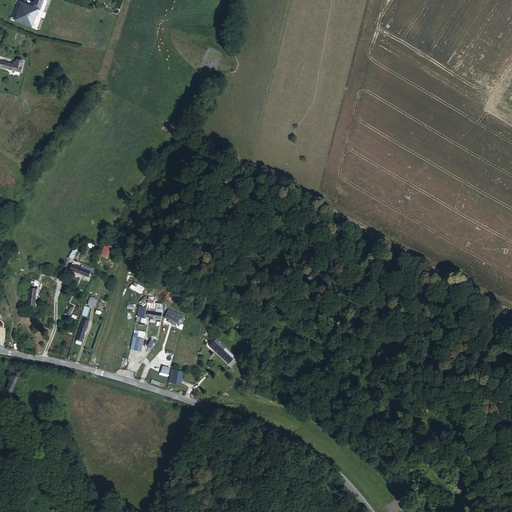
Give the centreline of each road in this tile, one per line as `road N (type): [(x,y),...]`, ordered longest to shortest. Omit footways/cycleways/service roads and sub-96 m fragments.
road 1 (unclassified): [(0,350),(196,404),(332,457),(378,511)]
road 2 (unclassified): [(0,404),(86,511)]
